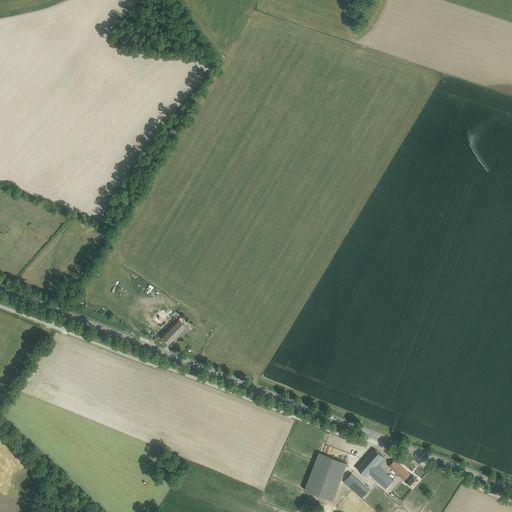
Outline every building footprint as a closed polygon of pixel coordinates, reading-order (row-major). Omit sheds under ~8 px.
[(58,213),(56,217),(55,216),(51,224),(61,229),(67,217),(58,213)] [(10,245),(11,242),(4,238),(0,246),(0,247),(3,249),(6,243),(10,245)] [(29,247),(25,249),(29,260),(33,259),(29,247)] [(154,318),(160,323),(168,315),(162,309),(154,318)] [(169,344),(174,339),(176,342),(189,329),(178,319),(161,336),(169,344)] [(375,448),(357,468),(367,476),(370,473),(386,488),(393,480),(377,465),(384,457),(375,448)] [(319,452),(305,489),(333,500),(347,463),(319,452)] [(395,459),(389,466),(400,475),(399,476),(406,483),(407,482),(413,487),(419,480),(413,475),(412,476),(410,473),(395,459)] [(344,481),(362,498),(371,488),(352,472),(344,481)] [(311,502),(308,506),(313,511),(316,507),(311,502)]
